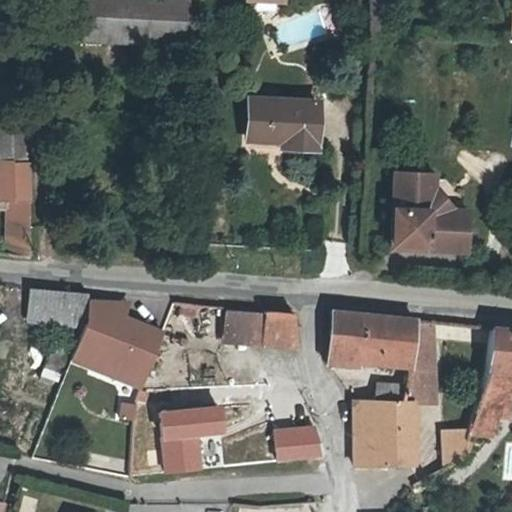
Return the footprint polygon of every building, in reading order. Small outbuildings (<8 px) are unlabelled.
[(75,0),(73,30),(175,38),(175,36),(183,37),(183,27),(176,26),(177,0),(75,0)] [(0,179),(19,183),(20,99),(0,97),(0,179)] [(312,148),(316,102),(249,98),(246,136),(280,139),(279,146),(312,148)] [(387,172),(383,237),(411,239),(410,250),(456,254),(459,212),(440,211),(440,205),(430,194),(426,194),(427,175),(387,172)] [(0,251),(18,252),(18,241),(19,205),(0,205),(0,218),(0,251)] [(382,248),(410,250),(411,239),(383,237),(382,248)] [(73,291),(17,285),(13,318),(70,323),(73,291)] [(77,331),(75,335),(93,341),(101,318),(112,321),(119,309),(80,297),(77,324),(77,331)] [(407,311),(330,303),(325,353),(402,360),(407,311)] [(220,307),(220,338),(260,343),(258,311),(220,307)] [(258,311),(260,343),(295,348),(289,314),(258,311)] [(112,321),(101,318),(93,341),(75,335),(64,368),(84,374),(87,362),(138,378),(155,335),(112,321)] [(511,322),(495,321),(492,360),(511,361),(511,322)] [(52,383),(66,346),(53,341),(39,379),(52,383)] [(487,404),(504,405),(511,405),(511,361),(492,360),(487,404)] [(84,374),(133,390),(138,378),(87,362),(84,374)] [(369,393),(399,395),(401,375),(371,373),(369,393)] [(369,393),(357,392),(353,455),(413,460),(417,416),(438,419),(440,399),(399,395),(369,393)] [(291,394),(291,429),(309,429),(309,394),(291,394)] [(504,405),(487,404),(475,426),(501,428),(504,405)] [(467,459),(464,426),(439,428),(441,461),(467,459)]
